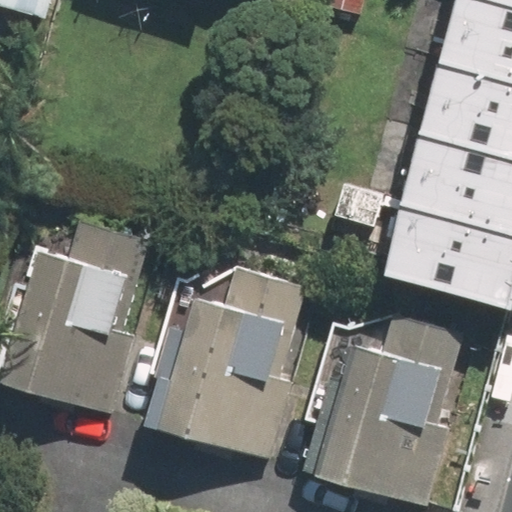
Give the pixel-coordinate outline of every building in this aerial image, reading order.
[(85,0),(16,0),(82,16),(85,0)] [(511,0),(458,0),(392,262),(511,294),(511,0)] [(72,259),(42,251),(5,378),(117,411),(140,333),(125,329),(152,236),(84,217),(72,259)] [(229,307),(199,298),(162,426),(274,458),(296,381),(282,377),(309,284),(241,265),(229,307)] [(384,351),(354,343),(317,470),(429,503),(452,425),(437,421),(464,328),(397,309),(384,351)]
